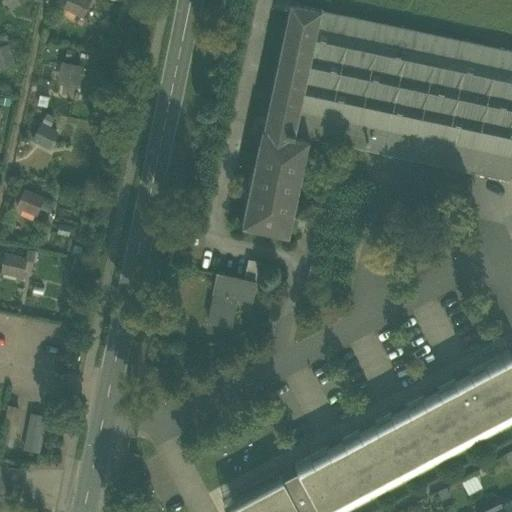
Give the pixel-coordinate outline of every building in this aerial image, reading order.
[(64,0),(62,8),(85,16),(90,0),(64,0)] [(291,0),(264,127),(310,137),(310,135),(294,131),(321,10),(323,10),(323,7),(291,0)] [(310,135),(511,178),(511,50),(323,10),(321,10),(294,131),(310,135)] [(11,42),(0,43),(0,65),(15,64),(11,42)] [(62,60),(59,81),(79,84),(82,62),(62,60)] [(32,138),(50,148),(60,130),(42,120),(32,138)] [(310,137),(264,127),(263,127),(242,224),(289,235),(310,137)] [(38,214),(44,193),(24,187),(18,207),(38,214)] [(368,196),(347,191),(344,202),(366,207),(368,196)] [(366,216),(342,210),(339,221),(363,227),(366,216)] [(23,274),(27,255),(5,251),(2,270),(23,274)] [(248,258),(244,279),(255,281),(260,261),(248,258)] [(310,265),(306,283),(318,286),(322,267),(310,265)] [(212,321),(230,325),(235,302),(236,296),(251,299),(255,281),(244,279),(217,273),(215,282),(214,291),(215,291),(209,321),(212,321)] [(186,317),(166,315),(164,332),(185,334),(186,317)] [(511,354),(509,349),(502,353),(511,371),(511,354)] [(294,463),(298,470),(320,511),(341,511),(511,421),(511,371),(502,353),(294,463)] [(29,411),(25,449),(42,450),(46,413),(29,411)] [(301,511),(320,511),(298,470),(283,477),(301,511)] [(237,511),(233,504),(283,477),(279,471),(223,501),(228,511),(237,511)] [(237,511),(301,511),(283,477),(233,504),(237,511)] [(511,511),(511,498),(501,504),(505,511),(511,511)]
